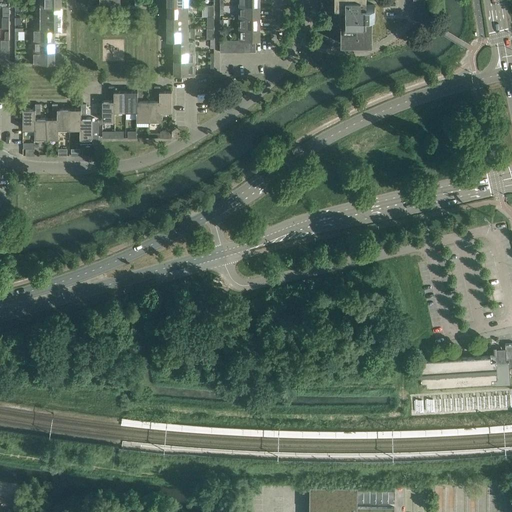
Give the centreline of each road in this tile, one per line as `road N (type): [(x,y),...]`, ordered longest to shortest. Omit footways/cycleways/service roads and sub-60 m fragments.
road 1 (secondary): [(0,315),(511,178)]
road 2 (secondary): [(461,85),(333,132),(159,241),(0,299)]
road 3 (residential): [(307,0),(296,42),(275,76),(177,146),(104,169),(42,169),(0,157)]
